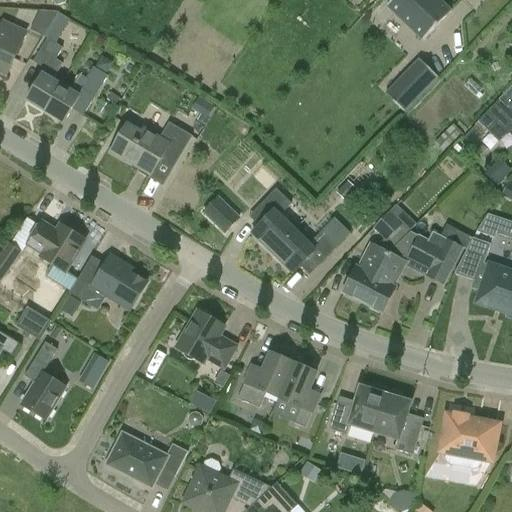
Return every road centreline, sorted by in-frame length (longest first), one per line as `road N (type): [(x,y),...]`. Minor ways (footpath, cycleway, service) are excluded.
road 1 (unclassified): [(511,379),(456,370),(317,325),(197,260)]
road 2 (residential): [(66,480),(197,260)]
road 3 (unclassified): [(197,260),(0,136)]
